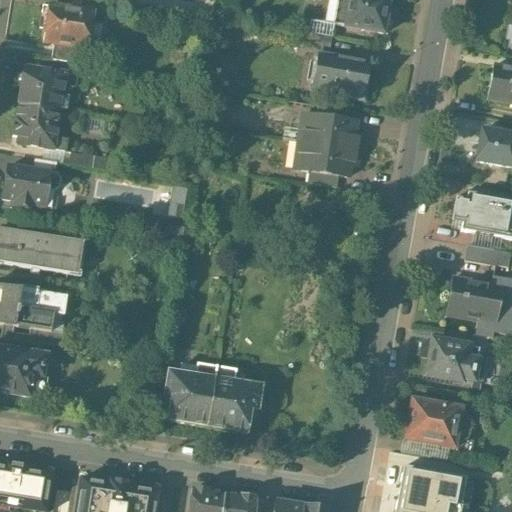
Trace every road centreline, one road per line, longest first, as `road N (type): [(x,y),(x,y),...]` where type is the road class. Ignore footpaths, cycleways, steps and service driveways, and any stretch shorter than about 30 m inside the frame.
road 1 (residential): [(354,495),(445,0)]
road 2 (residential): [(0,439),(354,495)]
